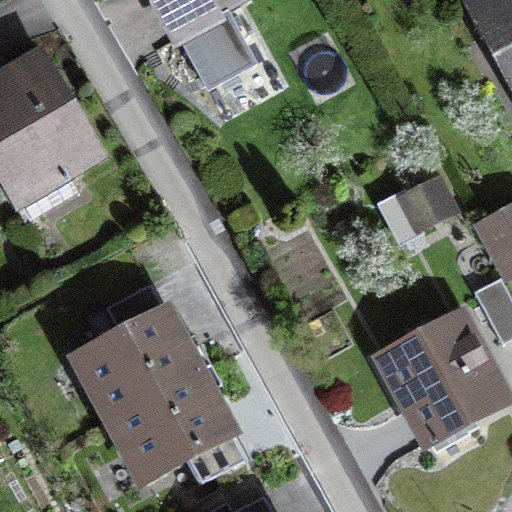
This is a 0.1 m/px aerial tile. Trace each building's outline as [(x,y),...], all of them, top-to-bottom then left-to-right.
[(116,0),(158,78),(212,50),(198,25),(244,0),(116,0)] [(511,0),(438,0),(434,2),(507,136),(511,133),(511,0)] [(31,76),(0,93),(0,173),(18,207),(84,170),(31,76)] [(511,207),(472,230),(501,283),(511,276),(511,207)] [(511,302),(501,283),(471,300),(499,349),(511,341),(511,302)] [(116,417),(197,374),(188,357),(149,286),(105,309),(119,336),(83,356),(116,417)] [(460,307),(370,354),(421,451),(511,403),(460,307)] [(197,374),(116,417),(150,480),(183,462),(197,488),(244,462),(205,390),(197,374)] [(271,511),(263,498),(236,511),(271,511)]
